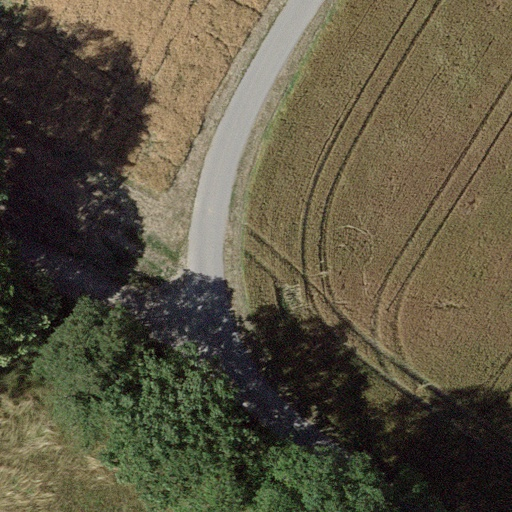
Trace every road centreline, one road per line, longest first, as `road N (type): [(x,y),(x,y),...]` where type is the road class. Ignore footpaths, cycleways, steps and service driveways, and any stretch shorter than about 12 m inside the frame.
road 1 (track): [(312,0),(253,90),(213,194),(206,230),(212,302),(231,352)]
road 2 (track): [(0,248),(61,283),(231,352)]
road 3 (track): [(231,352),(268,410),(391,511)]
